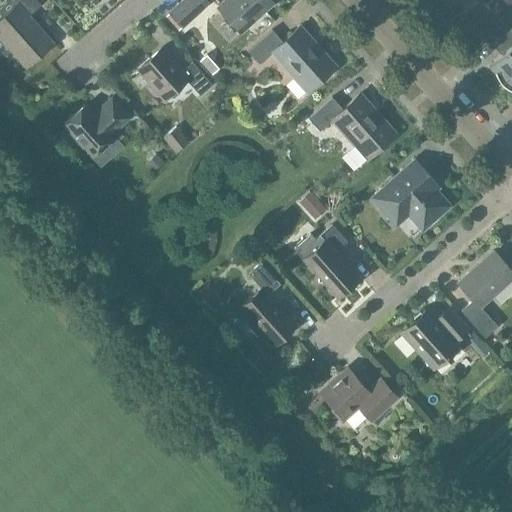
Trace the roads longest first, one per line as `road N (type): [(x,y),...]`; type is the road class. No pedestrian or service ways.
road 1 (residential): [(316,366),(511,193)]
road 2 (residential): [(511,179),(348,0)]
